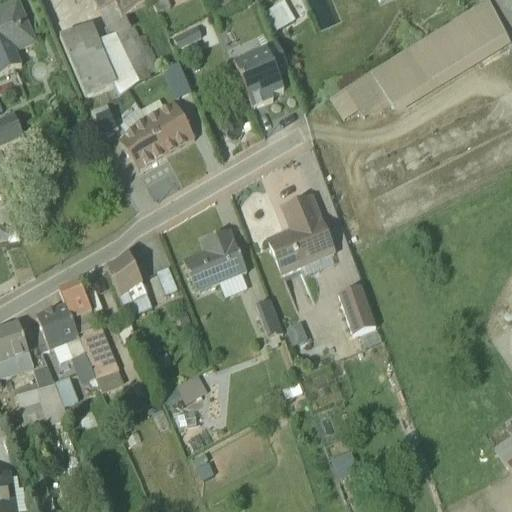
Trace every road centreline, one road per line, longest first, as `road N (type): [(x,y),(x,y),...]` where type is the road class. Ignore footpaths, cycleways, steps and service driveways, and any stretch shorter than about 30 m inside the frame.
road 1 (residential): [(0,314),(302,140)]
road 2 (unknown): [(302,140),(375,140),(487,98),(511,112)]
